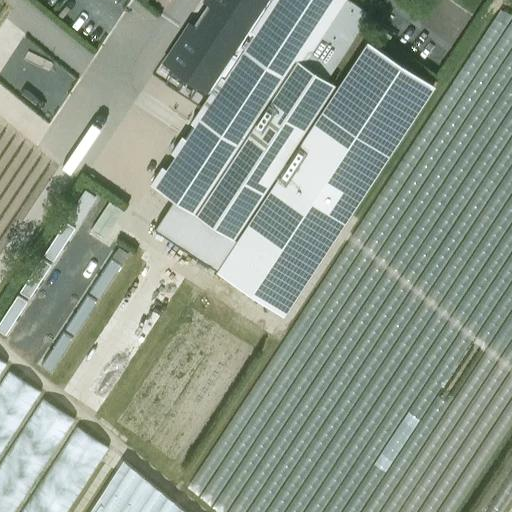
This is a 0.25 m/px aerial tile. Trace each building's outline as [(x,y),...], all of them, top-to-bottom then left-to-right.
[(202,0),(201,2),(206,5),(193,25),(188,22),(161,64),(209,95),(170,153),(174,155),(165,168),(162,166),(150,183),(173,198),(153,229),(283,314),(433,85),(366,41),(237,239),(234,238),(335,83),(330,79),(371,12),(350,0),(202,0)] [(511,14),(499,9),(489,31),(501,33),(500,40),(511,41),(511,14)] [(83,187),(0,315),(0,331),(8,336),(98,196),(83,187)] [(123,262),(129,252),(119,246),(113,256),(123,262)] [(5,368),(0,376),(0,446),(37,388),(5,368)] [(38,396),(0,458),(0,511),(11,511),(70,415),(38,396)] [(18,511),(63,511),(104,444),(72,424),(18,511)] [(186,511),(123,460),(88,511),(186,511)]
